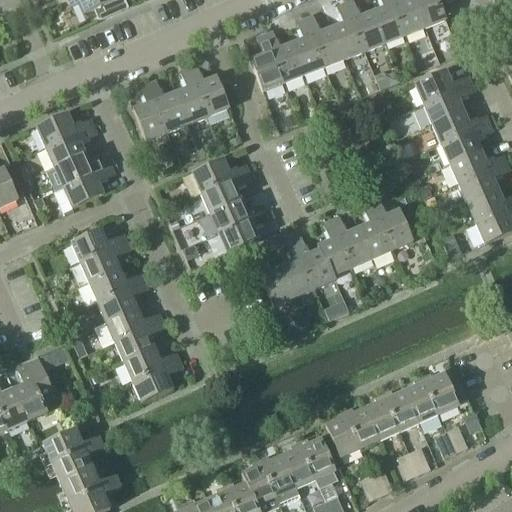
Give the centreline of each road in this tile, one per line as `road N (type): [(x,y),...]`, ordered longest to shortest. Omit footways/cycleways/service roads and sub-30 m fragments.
road 1 (residential): [(301,229),(256,145),(240,81),(227,72),(208,27)]
road 2 (residential): [(140,194),(137,211),(210,374)]
road 3 (residential): [(0,256),(140,194)]
road 4 (residential): [(511,120),(490,71),(496,46),(474,0)]
road 5 (residential): [(208,27),(89,79)]
road 6 (residential): [(140,194),(89,79)]
